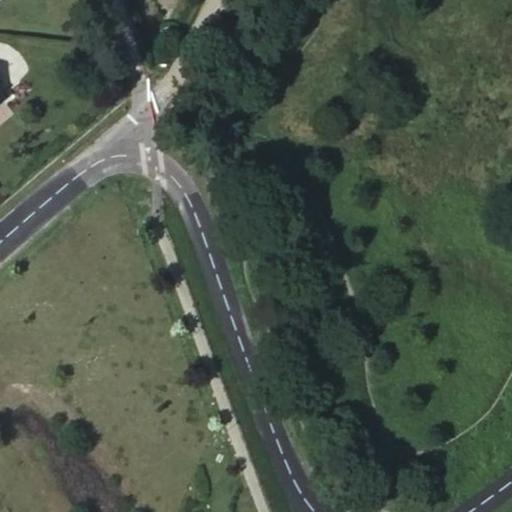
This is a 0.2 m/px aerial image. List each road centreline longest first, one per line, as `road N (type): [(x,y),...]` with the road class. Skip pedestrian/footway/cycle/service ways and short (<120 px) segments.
road 1 (tertiary): [(123,155),(151,160),(186,196),(311,511)]
road 2 (tertiary): [(0,243),(92,165),(123,155)]
